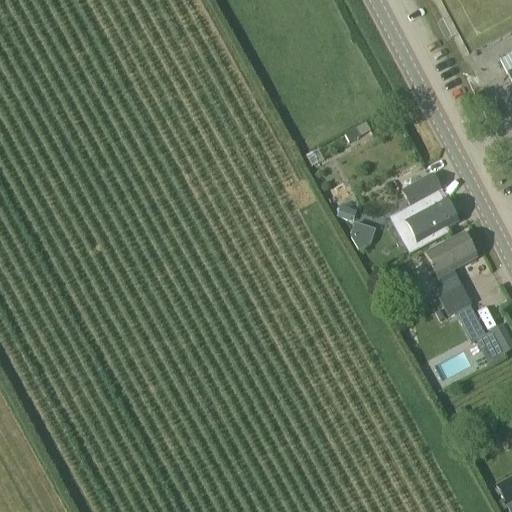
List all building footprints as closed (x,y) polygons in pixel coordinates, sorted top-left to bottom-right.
[(483,110),(489,107),(482,93),(476,97),(475,97),(482,111),(483,110)] [(482,111),(481,111),(490,128),(503,121),(495,105),(482,111)] [(401,192),(402,193),(411,210),(443,194),(434,175),(401,192)] [(420,251),(450,236),(447,230),(458,224),(447,202),(414,219),(415,220),(407,224),(420,251)] [(464,236),(426,256),(439,281),(443,288),(435,293),(448,319),(471,307),(453,274),(454,273),(453,273),(477,260),(464,236)] [(511,353),(511,344),(503,326),(490,333),(491,334),(479,340),(490,362),(502,356),(503,358),(511,353)] [(511,511),(511,479),(497,487),(511,511)]
